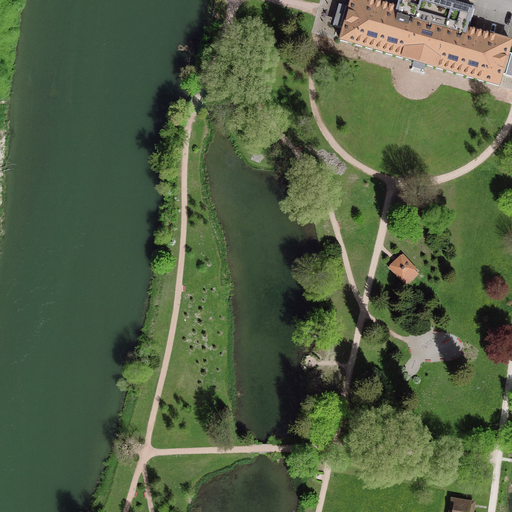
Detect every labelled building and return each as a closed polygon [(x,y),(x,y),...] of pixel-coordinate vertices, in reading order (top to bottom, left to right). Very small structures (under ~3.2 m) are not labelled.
[(338,28),(342,29),(339,41),(497,87),(501,75),(504,76),(511,55),(507,54),(510,42),(467,30),(473,10),(472,10),(473,6),(457,2),(456,5),(438,0),(389,0),(388,3),(396,5),(395,9),(362,0),(350,0),(349,8),(345,7),(338,28)] [(225,65),(229,55),(224,53),(220,63),(225,65)] [(215,76),(210,86),(220,90),(222,86),(227,88),(229,83),(224,81),(224,80),(215,76)] [(412,269),(401,257),(390,268),(401,279),(406,284),(416,274),(412,269)] [(470,511),(472,504),(451,500),(449,511),(470,511)]
